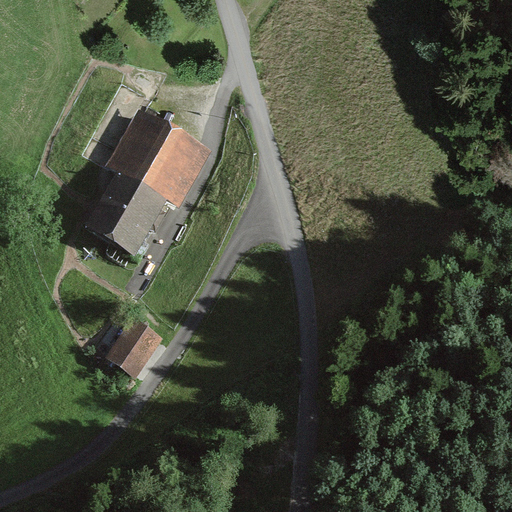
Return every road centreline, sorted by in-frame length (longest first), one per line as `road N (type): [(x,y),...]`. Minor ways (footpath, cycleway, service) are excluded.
road 1 (unclassified): [(225,0),(288,208),(310,312),(301,511)]
road 2 (track): [(0,499),(55,476),(116,432),(176,361),(247,230),(288,208)]
